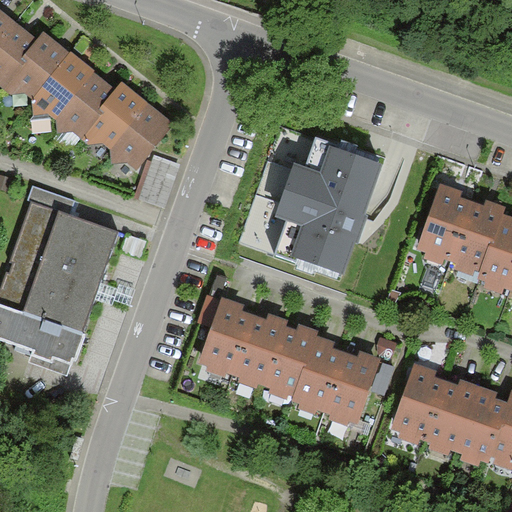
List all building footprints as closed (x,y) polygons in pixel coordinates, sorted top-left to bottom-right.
[(0,28),(9,17),(0,10),(0,28)] [(0,75),(2,77),(33,37),(9,17),(0,28),(0,75)] [(25,83),(33,90),(65,49),(40,29),(33,37),(2,77),(8,88),(25,83)] [(48,105),(56,110),(89,67),(65,49),(33,90),(33,104),(48,105)] [(57,124),(80,127),(112,85),(89,67),(56,110),(57,124)] [(106,136),(110,140),(143,99),(117,79),(112,85),(80,127),(85,136),(106,136)] [(168,119),(143,99),(110,140),(110,156),(127,155),(135,163),(168,119)] [(341,145),(316,136),(305,166),(295,163),(277,217),(287,220),(274,256),(297,265),(296,269),(316,275),(317,271),(341,280),(355,241),(361,243),(371,215),(365,213),(383,160),(357,151),(359,145),(343,140),(341,145)] [(134,194),(159,203),(174,163),(148,153),(134,194)] [(448,250),(467,200),(453,194),(455,188),(439,182),(417,239),(448,250)] [(55,352),(73,357),(115,224),(28,192),(0,271),(0,335),(11,339),(11,347),(49,358),(55,352)] [(467,200),(448,250),(479,262),(498,211),(500,205),(485,199),(482,205),(467,200)] [(509,280),(511,271),(511,223),(511,220),(511,216),(498,211),(479,262),(476,268),(509,280)] [(197,353),(232,366),(251,314),(235,308),(238,300),(219,293),(197,353)] [(232,366),(263,377),(281,327),(285,316),(269,310),(265,319),(251,314),(232,366)] [(263,377),(293,388),(313,332),(315,327),(298,321),(294,331),(281,327),(263,377)] [(291,393),(323,404),(342,350),(327,344),(329,338),(313,332),(293,388),(291,393)] [(359,355),(342,350),(323,404),(357,417),(379,355),(361,349),(359,355)] [(390,420),(423,432),(442,380),(427,375),(430,366),(413,360),(390,420)] [(423,432),(454,444),(477,384),(459,377),(456,386),(442,380),(423,432)] [(483,454),(486,446),(505,394),(477,384),(454,444),(483,454)] [(486,446),(511,455),(511,388),(508,387),(505,394),(486,446)]
